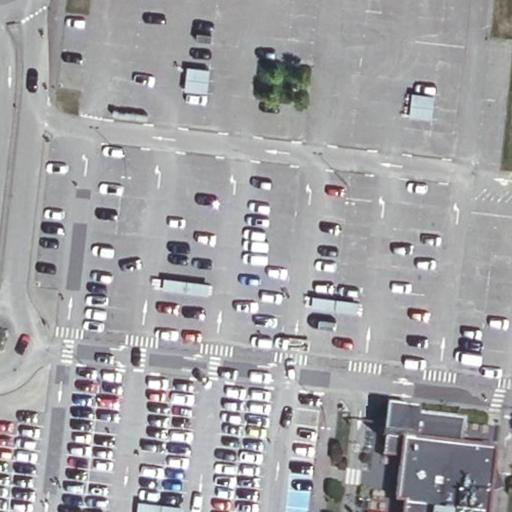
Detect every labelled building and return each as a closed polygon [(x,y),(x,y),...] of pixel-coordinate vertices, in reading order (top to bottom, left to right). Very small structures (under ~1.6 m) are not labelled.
[(384,458),(402,460),(405,441),(458,448),(461,424),(418,419),(418,414),(386,410),(383,439),(386,439),(384,458)] [(490,430),(467,449),(498,452),(495,470),(511,458),(490,430)] [(458,448),(405,441),(402,460),(396,505),(406,506),(405,511),(489,511),(492,497),(495,470),(498,452),(467,449),(458,448)] [(373,483),(395,511),(405,511),(406,506),(396,505),(402,460),(373,483)] [(504,492),(495,470),(492,497),(504,492)] [(137,511),(160,511),(161,504),(139,502),(137,511)]
